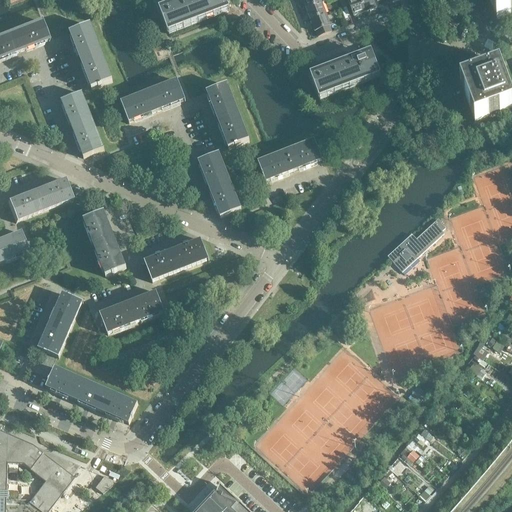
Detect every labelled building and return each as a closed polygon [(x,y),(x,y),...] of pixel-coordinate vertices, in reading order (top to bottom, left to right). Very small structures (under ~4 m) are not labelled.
[(161,14),(168,33),(169,33),(169,32),(228,10),(228,11),(229,10),(225,0),(198,0),(162,14),(161,13),(161,14)] [(302,0),(307,10),(322,4),(328,2),(327,0),(302,0)] [(341,10),(347,8),(344,0),(339,0),(342,9),(341,10)] [(351,0),(348,1),(354,17),(365,13),(360,0),(351,0)] [(360,0),(365,13),(377,9),(373,0),(360,0)] [(373,0),(377,9),(388,4),(386,0),(373,0)] [(511,0),(489,0),(497,20),(511,14),(511,0)] [(307,10),(311,22),(327,15),(322,4),(307,10)] [(347,8),(341,10),(345,21),(348,20),(351,19),(347,8)] [(327,15),(311,22),(315,33),(331,27),(327,15)] [(0,61),(4,60),(5,61),(9,59),(9,58),(32,49),(33,50),(37,48),(36,47),(48,42),(48,43),(49,43),(41,22),(40,22),(41,23),(0,39),(0,61)] [(92,91),(93,91),(99,88),(99,89),(102,88),(101,88),(113,83),(113,82),(112,83),(91,27),(92,27),(92,26),(71,34),(70,35),(70,36),(71,35),(76,47),(74,47),(76,51),(77,51),(87,75),(85,75),(87,79),(89,79),(93,90),(92,91)] [(317,93),(319,100),(320,99),(379,75),(379,76),(380,76),(378,70),(377,69),(377,68),(372,56),(372,57),(364,60),(363,57),(359,58),(356,60),(357,63),(313,80),(312,80),(316,92),(317,93)] [(479,78),(460,84),(475,124),(511,109),(511,103),(500,70),(485,75),(487,70),(490,72),(494,64),(488,62),(485,69),(486,69),(482,76),(479,78)] [(130,125),(130,124),(141,119),(142,120),(146,118),(146,117),(169,108),(170,109),(174,108),(174,106),(185,102),(186,103),(186,102),(178,82),(177,82),(178,83),(123,105),(122,104),(129,124),(130,125)] [(229,151),(230,151),(236,149),(238,148),(250,143),(249,143),(227,88),(228,87),(209,94),(207,95),(208,95),(213,107),(211,107),(213,111),(214,111),(223,135),(222,135),(224,139),(225,139),(230,150),(229,151)] [(84,159),(85,159),(105,151),(105,150),(104,151),(82,96),(83,95),(62,103),(62,104),(63,103),(67,115),(66,115),(68,120),(69,119),(78,143),(77,143),(79,148),(80,147),(84,159)] [(266,184),(266,185),(267,185),(266,184),(278,179),(278,180),(283,179),(282,178),(306,168),(306,170),(311,168),(310,167),(322,162),(322,163),(323,163),(322,162),(320,156),(321,156),(320,154),(319,154),(314,142),(314,143),(259,165),(259,164),(258,164),(263,176),(262,176),(263,179),(264,178),(266,184)] [(220,219),(221,220),(242,211),(241,211),(219,156),(220,156),(220,155),(199,163),(199,164),(200,163),(204,175),(203,175),(205,180),(206,179),(215,203),(214,203),(216,208),(217,207),(221,219),(220,219)] [(8,204),(16,224),(17,224),(16,223),(71,202),(72,203),(73,202),(65,182),(64,181),(64,182),(64,183),(53,187),(52,186),(48,188),(48,189),(25,198),(24,197),(20,199),(20,200),(9,204),(8,203),(8,204)] [(106,278),(112,276),(113,276),(115,275),(125,271),(127,270),(126,269),(126,270),(104,214),(105,214),(103,214),(84,222),(84,223),(85,222),(107,277),(106,278)] [(412,235),(388,258),(402,274),(404,276),(420,261),(418,259),(445,235),(443,233),(446,230),(438,221),(417,241),(412,235)] [(0,264),(27,254),(27,255),(28,255),(20,234),(19,234),(20,235),(0,242),(0,264)] [(145,263),(153,284),(153,283),(208,262),(209,263),(209,262),(201,241),(201,242),(201,243),(189,247),(189,246),(185,248),(185,249),(161,258),(161,257),(157,258),(157,259),(146,264),(145,263)] [(100,316),(108,337),(109,337),(108,336),(164,314),(164,315),(165,315),(157,295),(156,294),(156,295),(101,317),(101,316),(100,316)] [(57,359),(59,360),(59,359),(58,359),(82,304),(83,305),(83,304),(72,299),(69,298),(63,295),(62,296),(63,296),(58,308),(57,307),(56,311),(57,312),(46,335),(45,335),(44,339),(45,339),(40,351),(39,350),(39,351),(41,352),(45,354),(47,355),(57,359)] [(492,339),(488,346),(493,349),(497,342),(492,339)] [(473,363),(469,370),(478,376),(482,369),(473,363)] [(129,426),(132,419),(133,420),(134,417),(133,417),(138,405),(137,406),(55,370),(56,369),(55,369),(55,370),(51,379),(50,381),(49,383),(46,390),(47,390),(47,389),(58,394),(58,395),(62,397),(63,396),(86,406),(86,407),(90,409),(90,408),(113,418),(113,419),(117,421),(118,420),(129,425),(129,426)] [(425,431),(421,436),(425,440),(429,435),(425,431)] [(0,511),(51,511),(67,492),(64,489),(81,468),(0,432),(0,511)] [(419,457),(412,452),(408,457),(414,462),(419,457)] [(421,457),(416,463),(423,469),(428,463),(421,457)] [(348,473),(345,476),(354,485),(357,481),(348,473)] [(401,477),(407,482),(410,478),(404,473),(401,477)] [(104,495),(119,482),(106,477),(105,478),(97,489),(104,495)] [(391,485),(385,479),(379,485),(385,491),(391,485)] [(247,511),(223,488),(222,489),(220,493),(218,498),(216,497),(215,496),(200,511),(247,511)]
